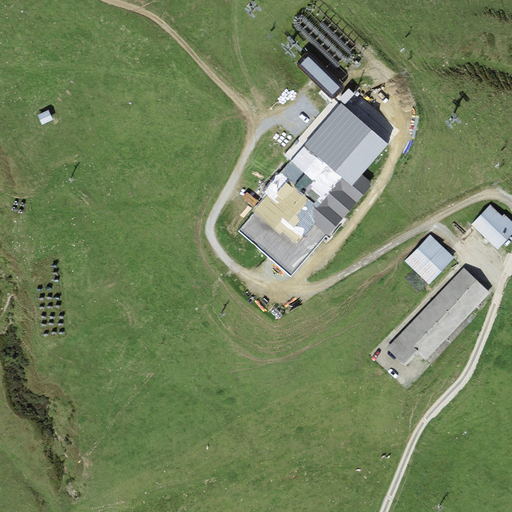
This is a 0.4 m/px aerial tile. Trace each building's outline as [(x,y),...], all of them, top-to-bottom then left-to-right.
[(340,88),(308,57),(301,64),(325,88),(333,95),(340,88)] [(345,105),(355,95),(348,89),(339,99),(345,105)] [(388,147),(340,105),(265,189),(270,193),(251,210),(255,213),(239,231),(291,277),(326,235),(329,239),(373,186),(362,176),(388,147)] [(37,115),(42,125),(53,120),(48,110),(37,115)] [(489,205),(471,225),(498,250),(511,235),(511,221),(504,214),(502,217),(489,205)] [(429,285),(454,258),(429,235),(404,262),(429,285)] [(464,268),(386,348),(405,366),(417,353),(426,361),(491,294),(482,286),(464,268)]
